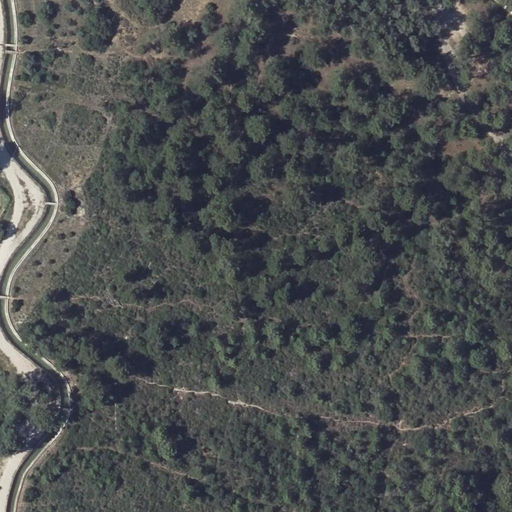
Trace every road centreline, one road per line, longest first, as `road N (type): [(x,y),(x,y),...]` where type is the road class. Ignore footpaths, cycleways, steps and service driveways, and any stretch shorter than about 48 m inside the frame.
road 1 (track): [(0,338),(47,380),(57,405),(50,427),(13,467),(1,511)]
road 2 (unclassified): [(438,0),(450,60),(472,105),(511,148)]
road 3 (track): [(0,146),(39,202),(0,268)]
